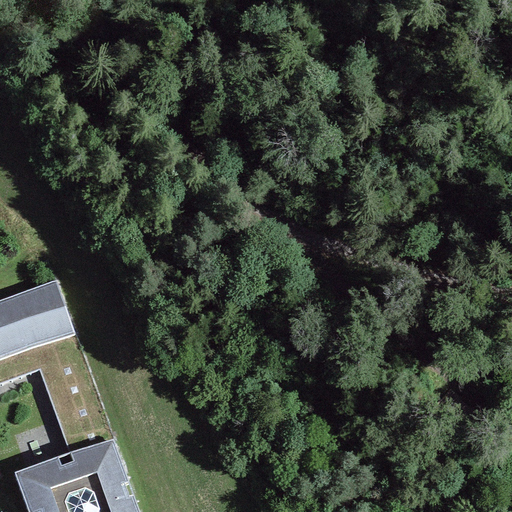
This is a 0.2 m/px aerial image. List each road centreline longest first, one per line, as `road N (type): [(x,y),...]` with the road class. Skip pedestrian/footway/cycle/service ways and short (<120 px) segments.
road 1 (track): [(42,0),(291,234)]
road 2 (track): [(291,234),(511,455)]
road 3 (track): [(291,234),(389,272),(511,285)]
